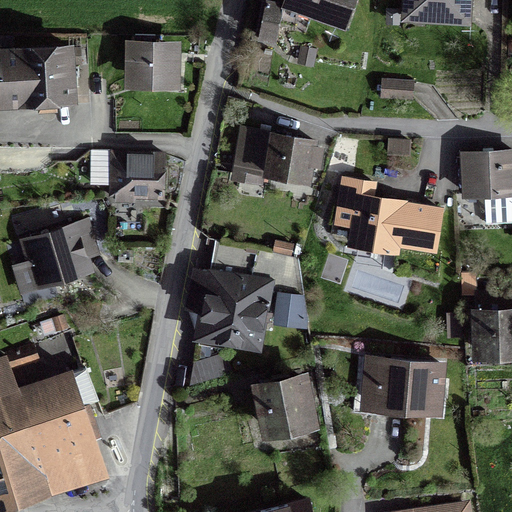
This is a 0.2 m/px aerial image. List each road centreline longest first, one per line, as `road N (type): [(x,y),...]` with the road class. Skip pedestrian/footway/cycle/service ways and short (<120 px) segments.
road 1 (residential): [(130,511),(234,0)]
road 2 (unknown): [(1,128),(199,153)]
